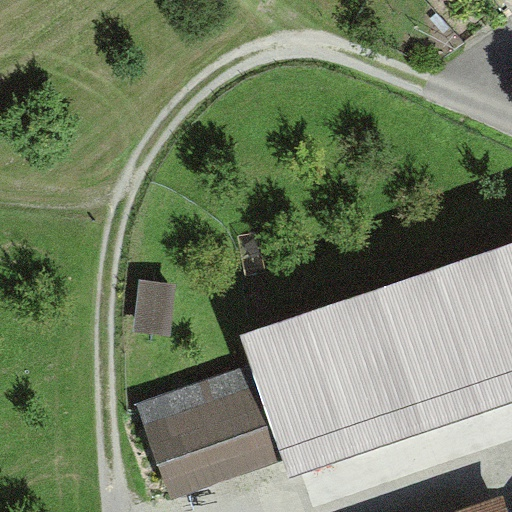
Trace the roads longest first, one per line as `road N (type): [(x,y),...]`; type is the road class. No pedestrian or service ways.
road 1 (track): [(511,123),(389,68),(298,50),(229,71),(195,100),(158,146),(127,220),(114,376),(124,511)]
road 2 (track): [(353,511),(511,478)]
